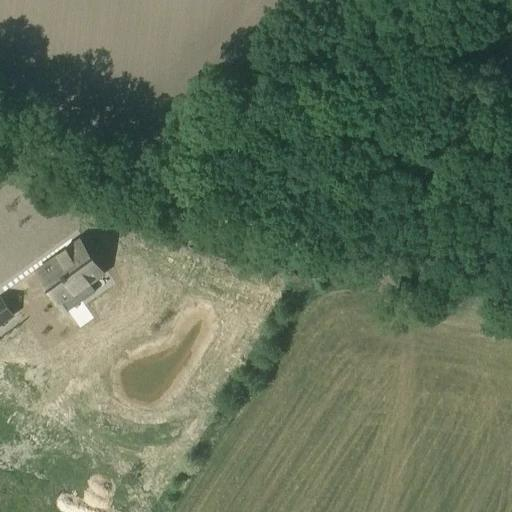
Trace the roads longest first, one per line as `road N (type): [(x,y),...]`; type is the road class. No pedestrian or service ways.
road 1 (track): [(0,134),(155,187),(340,0)]
road 2 (track): [(155,187),(323,253),(345,283)]
